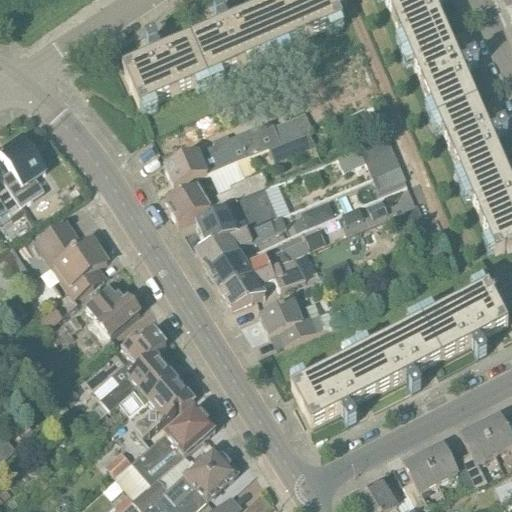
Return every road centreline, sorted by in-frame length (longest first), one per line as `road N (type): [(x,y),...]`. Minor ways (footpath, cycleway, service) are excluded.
road 1 (residential): [(303,494),(109,186),(16,84)]
road 2 (residential): [(303,494),(511,385)]
road 3 (residential): [(16,84),(143,0)]
